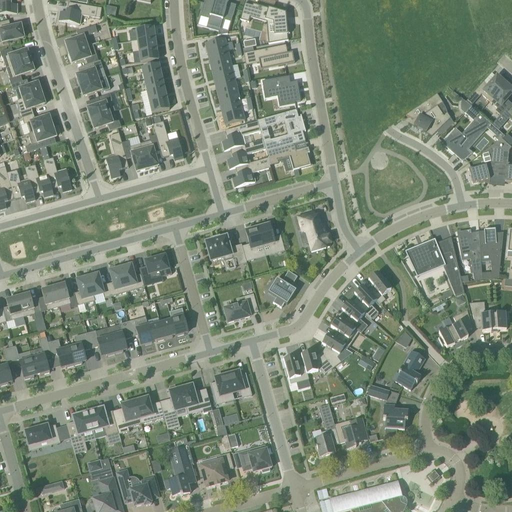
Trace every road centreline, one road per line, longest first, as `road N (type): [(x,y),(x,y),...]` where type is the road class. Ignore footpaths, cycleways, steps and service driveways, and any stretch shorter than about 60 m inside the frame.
road 1 (residential): [(0,412),(209,352)]
road 2 (residential): [(97,197),(37,0)]
road 3 (residential): [(334,182),(300,0)]
road 4 (residential): [(0,274),(175,227)]
road 5 (residential): [(207,168),(173,0)]
road 6 (residential): [(293,490),(250,341)]
road 7 (residential): [(250,341),(293,329),(357,251)]
road 8 (residential): [(428,451),(293,490)]
road 9 (residential): [(209,352),(175,227)]
